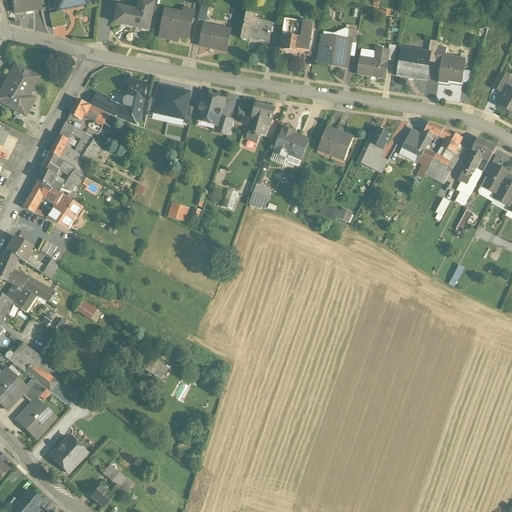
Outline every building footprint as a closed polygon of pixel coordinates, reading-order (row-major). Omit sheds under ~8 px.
[(39,0),(11,0),(13,10),(24,9),(24,7),(31,6),(31,11),(41,9),(39,0)] [(88,0),(54,0),(57,11),(74,7),(74,5),(89,2),(88,0)] [(154,5),(140,2),(138,12),(125,9),(118,8),(115,24),(149,31),(154,5)] [(209,7),(201,5),(198,21),(205,23),(209,7)] [(335,11),(329,10),(326,23),(333,24),(335,11)] [(194,13),(184,11),(182,18),(165,15),(160,39),(171,41),(173,34),(179,36),(178,37),(188,39),(194,13)] [(63,12),(50,15),(53,29),(66,27),(63,12)] [(272,24),(253,20),(254,16),(247,15),(241,40),(249,42),(250,39),(263,42),(268,43),(272,24)] [(312,25),(303,23),(303,28),(285,26),(286,21),(285,21),(280,51),(285,52),(287,52),(288,51),(296,52),(296,53),(300,54),(300,51),(308,53),(312,25)] [(218,32),(203,29),(200,47),(226,52),(230,31),(218,29),(218,32)] [(358,32),(348,30),(347,41),(350,41),(350,44),(356,45),(358,32)] [(347,41),(323,37),(319,61),(336,64),(336,67),(346,68),(350,44),(350,41),(347,41)] [(263,42),(250,39),(249,42),(248,46),(262,49),(263,42)] [(438,42),(429,41),(427,53),(429,54),(428,62),(434,63),(435,60),(437,47),(438,42)] [(389,46),(388,51),(389,52),(388,61),(394,62),(396,48),(389,46)] [(361,47),(360,58),(375,61),(377,50),(361,47)] [(446,48),(437,47),(435,60),(441,61),(442,55),(445,56),(446,48)] [(427,53),(402,49),(397,77),(425,81),(428,62),(429,54),(427,53)] [(375,61),(360,58),(357,75),(385,79),(388,61),(389,52),(388,51),(377,50),(375,61)] [(296,52),(288,51),(287,52),(285,52),(284,58),(299,61),(300,54),(296,53),(296,52)] [(445,56),(442,55),(441,61),(437,83),(447,85),(448,82),(461,84),(463,73),(458,72),(460,58),(445,56)] [(38,78),(15,65),(0,92),(0,103),(14,111),(12,115),(16,117),(18,113),(25,116),(34,100),(28,97),(38,78)] [(501,75),(493,89),(500,93),(508,79),(501,75)] [(147,85),(132,81),(128,96),(144,99),(147,85)] [(153,113),(168,117),(175,90),(159,86),(153,113)] [(511,89),(507,87),(497,105),(511,113),(511,89)] [(168,117),(184,121),(190,93),(175,90),(168,117)] [(144,99),(128,96),(128,98),(125,100),(124,104),(125,108),(125,109),(119,108),(109,103),(110,101),(97,94),(91,107),(97,110),(109,116),(117,119),(138,128),(144,99)] [(223,101),(204,96),(196,120),(215,126),(216,126),(218,117),(223,101)] [(87,105),(78,101),(70,116),(79,120),(82,113),(87,105)] [(87,105),(82,113),(92,119),(97,110),(91,107),(87,105)] [(274,109),(254,105),(252,114),(255,115),(251,132),(260,135),(263,125),(270,126),(274,109)] [(109,116),(97,110),(92,119),(104,124),(109,116)] [(235,123),(241,125),(244,113),(238,112),(235,123)] [(70,116),(66,123),(73,127),(74,128),(79,120),(70,116)] [(117,119),(109,116),(104,124),(112,129),(117,119)] [(233,122),(218,117),(216,126),(215,126),(213,132),(228,136),(229,134),(232,125),(233,122)] [(66,123),(65,123),(60,132),(68,137),(68,136),(73,128),(73,127),(66,123)] [(444,141),(450,133),(429,125),(424,134),(425,134),(433,137),(444,141)] [(89,138),(73,128),(68,136),(70,137),(84,146),(89,138)] [(353,139),(326,128),(317,151),(344,162),(353,139)] [(8,134),(0,129),(0,147),(1,148),(8,134)] [(85,134),(95,140),(97,135),(98,134),(88,129),(85,134)] [(309,139),(283,129),(273,154),(283,158),(286,159),(287,156),(300,161),(309,139)] [(391,135),(378,129),(374,137),(371,135),(367,142),(371,144),(370,144),(383,151),(391,135)] [(417,148),(424,135),(413,130),(401,153),(412,158),(417,148)] [(249,131),(246,141),(257,144),(260,135),(251,132),(249,131)] [(68,137),(60,132),(50,153),(59,158),(65,146),(70,137),(68,136),(68,137)] [(463,139),(450,133),(444,141),(441,147),(454,154),(463,139)] [(424,135),(417,148),(425,152),(433,137),(425,134),(424,135)] [(97,135),(95,140),(106,146),(108,142),(97,135)] [(95,142),(89,138),(84,146),(88,148),(90,150),(95,142)] [(495,149),(478,140),(472,152),(462,171),(463,172),(464,170),(472,175),(481,159),(483,161),(485,158),(489,161),(495,149)] [(82,157),(65,146),(59,158),(64,161),(76,169),(84,173),(101,146),(95,142),(90,150),(88,148),(82,157)] [(383,151),(370,144),(371,144),(367,142),(359,160),(374,168),(375,168),(379,158),(380,158),(383,151)] [(425,152),(417,148),(412,158),(425,164),(430,166),(435,157),(425,152)] [(59,158),(50,153),(45,162),(59,170),(61,168),(64,161),(59,158)] [(300,161),(287,156),(286,159),(283,158),(282,160),(298,167),(300,161)] [(448,177),(455,165),(449,163),(436,156),(435,157),(430,166),(428,170),(425,175),(444,184),(448,177)] [(459,159),(453,156),(449,163),(455,165),(459,159)] [(492,156),(483,173),(490,176),(495,167),(499,160),(492,156)] [(380,158),(379,158),(375,168),(374,168),(373,169),(381,174),(388,162),(380,158)] [(76,169),(64,161),(61,168),(71,174),(72,175),(76,169)] [(59,170),(45,162),(42,169),(56,176),(59,170)] [(495,167),(490,176),(483,188),(496,195),(504,181),(507,175),(508,174),(495,167)] [(56,176),(42,169),(36,180),(39,181),(50,187),(59,193),(64,186),(63,186),(54,181),(57,177),(56,176)] [(72,175),(71,174),(66,182),(74,187),(84,173),(76,169),(72,175)] [(472,175),(464,170),(463,172),(458,181),(462,183),(474,189),(479,178),(472,175)] [(50,187),(39,181),(32,194),(39,198),(42,194),(58,204),(63,195),(59,193),(50,187)] [(511,185),(504,181),(496,195),(494,199),(511,208),(511,205),(511,185)] [(74,187),(66,182),(63,186),(64,186),(59,193),(63,195),(67,198),(74,187)] [(474,189),(462,183),(457,191),(469,198),(474,189)] [(255,188),(249,204),(263,210),(269,193),(255,188)] [(232,212),(238,194),(228,190),(222,208),(232,212)] [(39,198),(32,194),(28,201),(37,206),(39,198)] [(67,198),(63,195),(58,204),(47,220),(53,223),(66,229),(82,207),(69,199),(67,198)] [(205,198),(198,196),(195,207),(201,209),(205,198)] [(37,206),(28,201),(24,209),(33,213),(36,208),(37,206)] [(450,205),(443,202),(436,215),(434,220),(440,223),(450,205)] [(189,210),(171,205),(168,217),(185,222),(189,210)] [(47,214),(36,208),(33,213),(45,219),(47,214)] [(348,226),(352,216),(342,211),(341,213),(330,208),(326,217),(335,221),(336,220),(348,226)] [(456,231),(461,233),(470,216),(466,213),(456,231)] [(32,248),(15,237),(6,252),(15,258),(23,262),(26,257),(28,258),(30,255),(31,253),(29,252),(32,248)] [(57,248),(47,242),(40,252),(50,258),(57,248)] [(15,258),(6,252),(0,266),(0,279),(5,282),(5,281),(15,285),(21,277),(12,272),(10,270),(15,258)] [(23,262),(41,273),(42,274),(47,266),(30,255),(28,258),(26,257),(23,262)] [(59,264),(51,260),(47,266),(42,274),(50,279),(59,264)] [(42,274),(41,273),(39,276),(49,282),(51,279),(42,274)] [(49,282),(39,276),(34,284),(34,285),(29,292),(38,295),(39,297),(44,290),(49,282)] [(34,284),(21,277),(15,285),(29,292),(34,285),(34,284)] [(58,283),(51,279),(49,282),(44,290),(51,295),(58,283)] [(6,300),(11,304),(26,314),(38,295),(29,292),(15,285),(6,300)] [(44,290),(39,297),(47,302),(51,295),(44,290)] [(0,326),(3,321),(7,312),(11,304),(6,300),(0,296),(0,326)] [(77,311),(90,320),(96,310),(83,302),(77,311)] [(100,352),(68,327),(61,336),(93,361),(100,352)] [(0,349),(0,355),(8,362),(21,344),(15,339),(10,336),(4,345),(0,349)] [(37,366),(41,359),(21,344),(8,362),(25,373),(31,366),(35,365),(37,366)] [(152,360),(146,371),(162,380),(168,369),(152,360)] [(50,376),(35,365),(31,366),(25,373),(34,381),(39,385),(42,387),(50,376)] [(25,391),(5,372),(0,378),(0,399),(3,402),(0,405),(7,411),(22,395),(26,392),(25,391)] [(50,376),(42,387),(47,391),(50,393),(51,392),(53,389),(58,383),(50,376)] [(34,381),(25,391),(26,392),(22,395),(27,399),(39,385),(34,381)] [(39,385),(27,399),(33,405),(36,401),(37,402),(47,391),(42,387),(39,385)] [(33,405),(18,421),(34,436),(43,425),(47,428),(55,419),(37,402),(36,401),(33,405)] [(69,438),(51,457),(61,466),(60,469),(64,473),(67,472),(68,473),(82,458),(75,451),(78,447),(69,438)] [(98,471),(113,484),(119,489),(125,494),(131,488),(104,465),(98,471)] [(113,484),(107,491),(113,496),(119,489),(113,484)] [(107,491),(100,486),(90,498),(103,509),(113,497),(113,496),(107,491)] [(29,492),(14,509),(17,511),(33,511),(36,509),(41,502),(29,492)]
